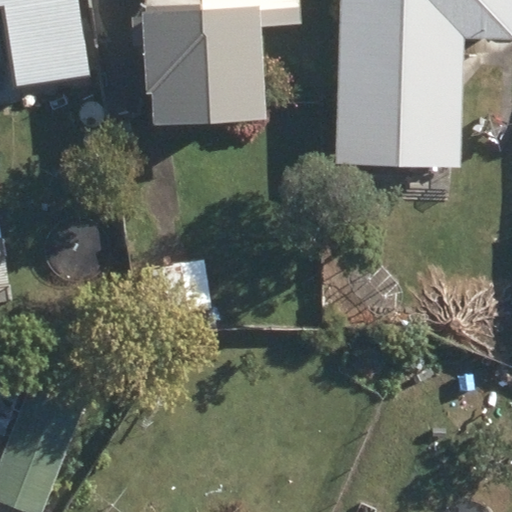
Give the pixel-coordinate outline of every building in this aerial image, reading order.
[(0,0),(0,7),(12,82),(91,69),(80,0),(0,0)] [(145,0),(153,117),(265,109),(258,24),(301,22),(299,0),(145,0)] [(370,189),(422,190),(423,162),(459,162),(463,32),(511,34),(511,0),(340,0),(336,160),(370,161),(370,189)] [(18,239),(27,284),(62,277),(54,232),(18,239)] [(152,265),(157,312),(212,306),(206,257),(152,265)] [(0,501),(25,511),(40,511),(89,393),(37,371),(0,460),(0,501)]
